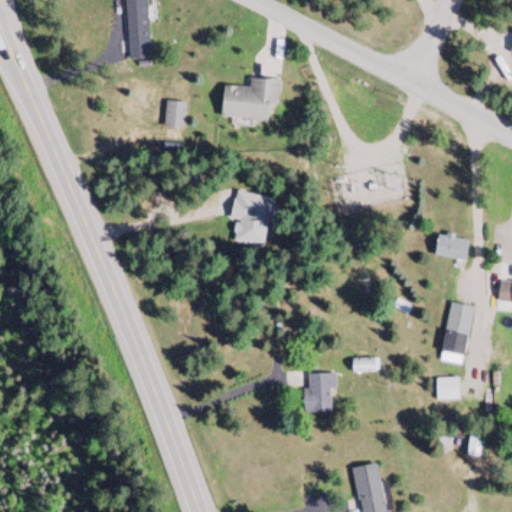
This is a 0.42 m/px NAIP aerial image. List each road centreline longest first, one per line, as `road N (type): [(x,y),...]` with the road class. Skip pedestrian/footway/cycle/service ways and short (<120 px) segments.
road 1 (primary): [(0,26),(199,511)]
road 2 (tertiary): [(250,0),(511,136)]
